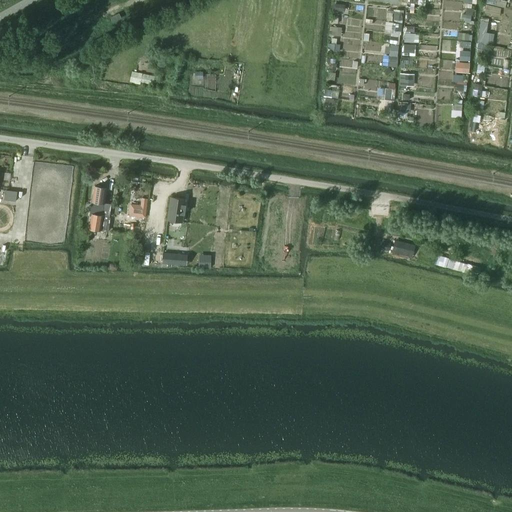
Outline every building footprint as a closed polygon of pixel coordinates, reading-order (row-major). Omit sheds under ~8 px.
[(113,22),(121,18),(119,13),(111,17),(113,22)] [(488,21),(486,32),(496,33),(498,23),(488,21)] [(478,32),(477,44),(493,45),(494,33),(478,32)] [(396,65),(397,51),(388,51),(387,65),(396,65)] [(95,186),(92,207),(91,215),(92,215),(102,216),(106,188),(95,186)] [(171,197),(168,220),(182,222),(183,214),(184,214),(185,205),(184,205),(185,199),(171,197)] [(92,215),(90,229),(100,230),(107,231),(109,217),(103,216),(102,216),(92,215)] [(395,241),(393,251),(412,255),(414,246),(395,241)] [(163,253),(162,263),(181,265),(181,254),(163,253)] [(448,258),(446,266),(464,272),(466,264),(448,258)]
